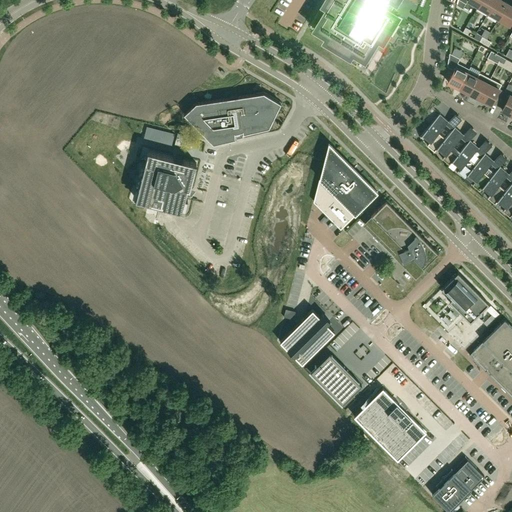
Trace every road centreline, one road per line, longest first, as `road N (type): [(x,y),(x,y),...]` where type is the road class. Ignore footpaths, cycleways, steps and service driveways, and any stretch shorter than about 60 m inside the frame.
road 1 (primary): [(185,511),(0,304)]
road 2 (primary): [(0,339),(177,511)]
road 3 (tertiary): [(214,37),(311,97),(366,151)]
road 4 (tertiary): [(378,139),(321,82),(228,27)]
road 5 (tertiary): [(475,237),(378,139)]
road 6 (tertiary): [(366,151),(462,249)]
